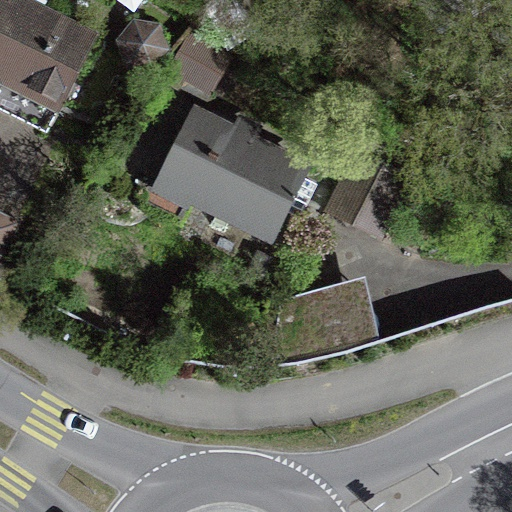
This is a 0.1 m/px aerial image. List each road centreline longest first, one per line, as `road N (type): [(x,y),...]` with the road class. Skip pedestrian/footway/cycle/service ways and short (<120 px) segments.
road 1 (primary): [(511,423),(273,487)]
road 2 (primary): [(183,487),(0,390)]
